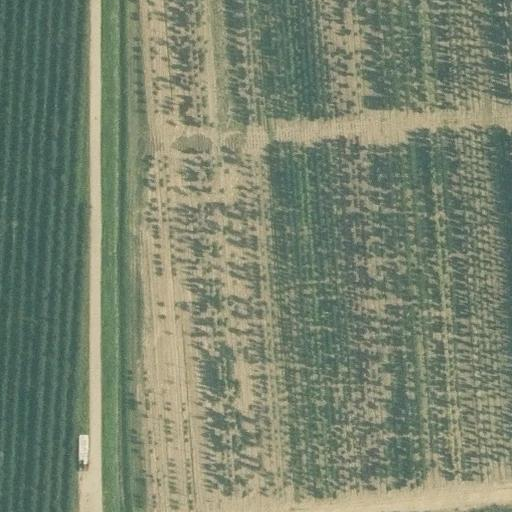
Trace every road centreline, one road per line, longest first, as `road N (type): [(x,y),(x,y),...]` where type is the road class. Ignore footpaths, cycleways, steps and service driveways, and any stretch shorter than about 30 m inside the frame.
road 1 (track): [(92,511),(95,0)]
road 2 (track): [(511,496),(348,511)]
